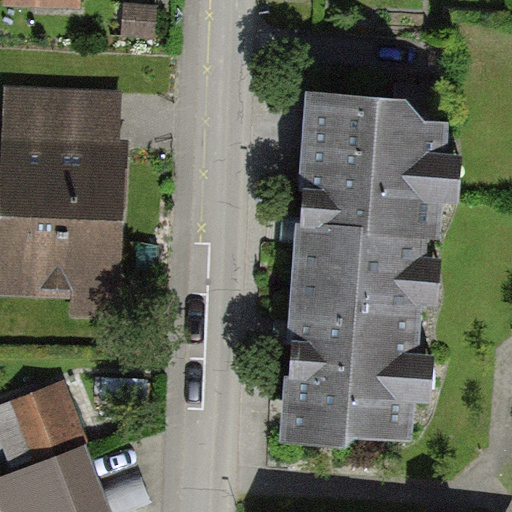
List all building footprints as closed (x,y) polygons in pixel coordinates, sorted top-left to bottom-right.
[(127,0),(7,0),(7,12),(127,15),(127,0)] [(393,105),(392,122),(429,125),(431,90),(394,87),(393,105)] [(119,94),(2,90),(0,155),(0,304),(111,308),(119,94)] [(314,100),(302,300),(416,307),(429,125),(392,122),(393,105),(314,100)] [(302,300),(294,434),(345,437),(346,428),(409,431),(416,307),(302,300)] [(78,447),(56,389),(14,405),(37,463),(78,447)] [(103,511),(82,454),(3,484),(13,511),(103,511)]
